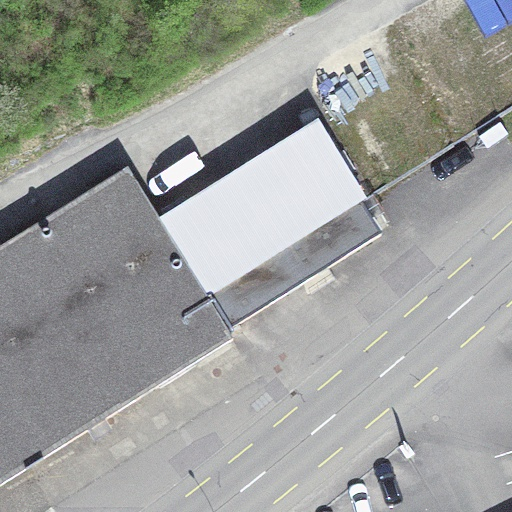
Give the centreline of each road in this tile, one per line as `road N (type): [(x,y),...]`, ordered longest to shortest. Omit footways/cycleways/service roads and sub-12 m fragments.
road 1 (primary): [(216,511),(511,263)]
road 2 (unknown): [(471,511),(387,370)]
